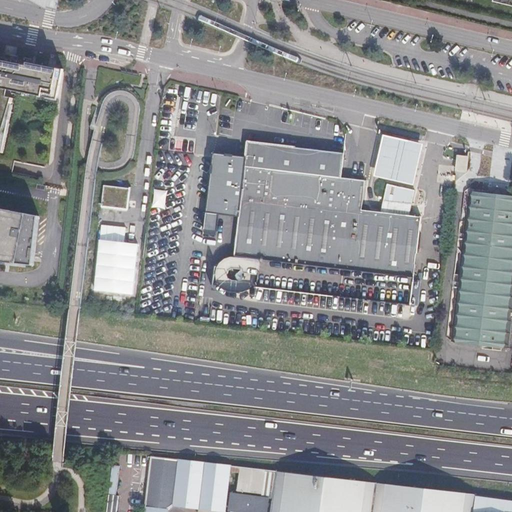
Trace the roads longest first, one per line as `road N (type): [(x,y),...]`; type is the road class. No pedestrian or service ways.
road 1 (motorway): [(0,410),(511,462)]
road 2 (motorway): [(511,423),(152,378)]
road 3 (secondary): [(235,74),(511,140)]
road 4 (secondary): [(511,48),(309,0)]
road 5 (secondary): [(0,29),(167,58)]
road 6 (motorway): [(152,378),(143,362),(0,342)]
road 7 (motorway): [(152,378),(0,363)]
